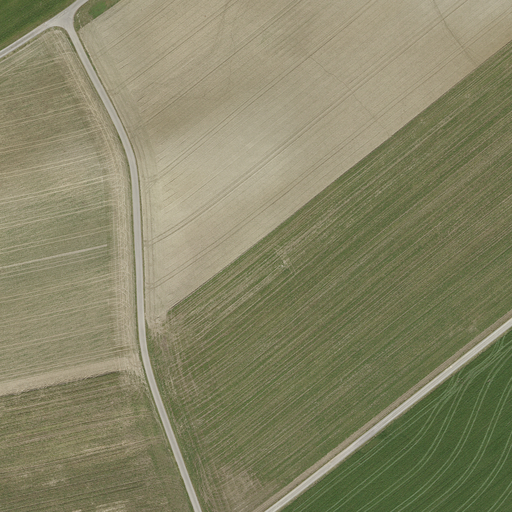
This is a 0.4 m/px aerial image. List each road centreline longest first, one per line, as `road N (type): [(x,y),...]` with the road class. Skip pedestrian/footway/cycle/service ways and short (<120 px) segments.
road 1 (track): [(198,511),(141,331),(136,178),(126,140),(63,15)]
road 2 (track): [(269,511),(511,324)]
